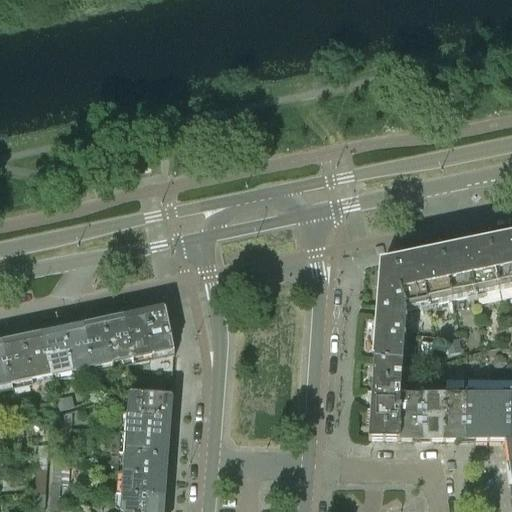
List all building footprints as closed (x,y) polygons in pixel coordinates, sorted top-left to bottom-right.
[(511,238),(510,239),(489,243),(499,293),(511,290),(511,238)] [(489,243),(442,253),(452,303),(499,293),(489,243)] [(442,253),(395,263),(405,313),(407,312),(452,303),(442,253)] [(405,313),(395,263),(381,266),(374,361),(403,364),(407,312),(405,313)] [(165,310),(124,319),(132,362),(149,359),(174,354),(165,310)] [(124,319),(84,327),(92,370),(132,362),(124,319)] [(84,327),(44,336),(52,378),(92,370),(84,327)] [(44,336),(3,344),(12,386),(52,378),(44,336)] [(3,344),(0,344),(0,388),(12,386),(3,344)] [(401,392),(403,364),(374,361),(370,401),(400,403),(401,392)] [(162,393),(163,381),(136,380),(139,392),(162,393)] [(422,392),(401,392),(400,403),(399,443),(421,443),(422,392)] [(445,392),(422,392),(421,443),(444,443),(445,392)] [(467,393),(445,392),(444,443),(465,444),(467,393)] [(488,393),(467,393),(465,444),(487,444),(488,393)] [(510,443),(510,399),(510,394),(488,393),(487,444),(506,444),(510,443)] [(168,439),(170,414),(171,398),(127,394),(122,396),(121,414),(126,414),(124,436),(168,439)] [(36,419),(57,415),(54,401),(33,406),(36,419)] [(399,443),(400,403),(370,401),(367,443),(399,443)] [(71,431),(73,413),(54,419),(54,429),(71,431)] [(69,459),(71,431),(54,429),(53,458),(69,459)] [(168,439),(124,436),(121,475),(165,479),(168,439)] [(46,472),(48,449),(38,448),(37,472),(46,472)] [(67,486),(69,459),(53,458),(52,486),(59,486),(67,486)] [(45,496),(46,472),(37,472),(35,496),(45,496)] [(162,511),(165,479),(121,475),(117,511),(162,511)] [(58,502),(59,486),(52,486),(52,487),(50,502),(58,502)] [(44,510),(45,496),(35,496),(35,510),(44,510)] [(57,511),(58,502),(50,502),(48,511),(57,511)]
